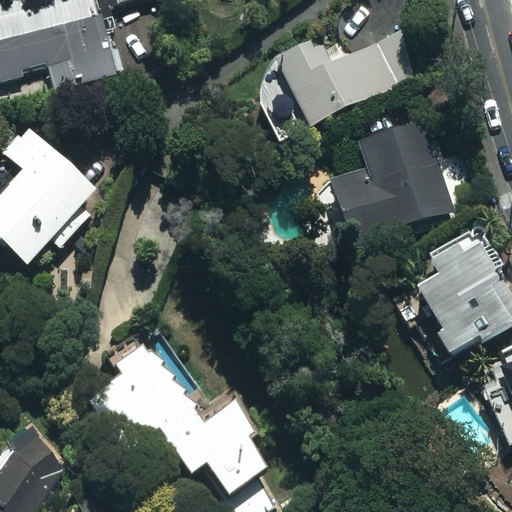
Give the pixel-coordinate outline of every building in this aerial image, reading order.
[(0,84),(48,72),(54,96),(115,80),(105,42),(102,42),(90,0),(43,0),(0,11),(0,84)] [(111,0),(115,12),(156,0),(111,0)] [(375,48),(325,77),(308,49),(261,77),(299,142),(397,85),(375,48)] [(345,156),(353,181),(315,193),(335,254),(450,217),(422,131),(345,156)] [(0,162),(0,172),(12,184),(0,197),(0,259),(19,277),(89,199),(21,139),(0,162)] [(417,279),(422,288),(401,301),(431,348),(423,353),(432,368),(465,348),(468,353),(511,326),(468,258),(450,270),(444,261),(417,279)] [(156,453),(151,457),(159,469),(164,465),(181,490),(195,480),(215,508),(256,481),(237,453),(251,443),(222,401),(180,429),(134,362),(107,380),(113,390),(87,408),(121,457),(147,440),(156,453)] [(511,370),(489,380),(511,434),(511,370)] [(0,511),(33,511),(59,481),(30,445),(1,468),(0,469),(0,511)]
